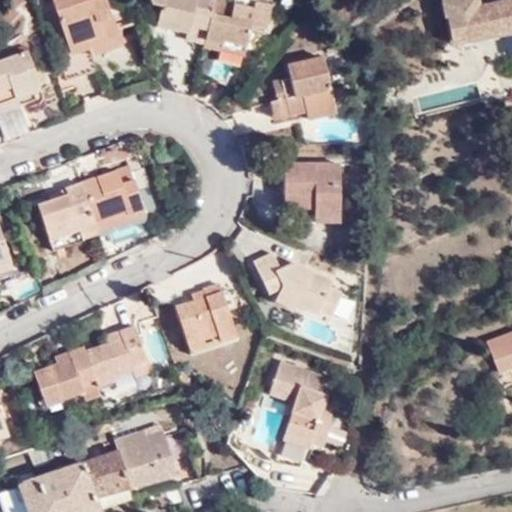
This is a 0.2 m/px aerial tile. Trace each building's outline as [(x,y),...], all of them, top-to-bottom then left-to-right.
[(52,0),(73,59),(93,53),(120,44),(104,0),(52,0)] [(207,16),(210,0),(148,0),(149,2),(158,5),(154,23),(184,30),(186,31),(190,13),(207,16)] [(252,0),(250,7),(225,0),(210,0),(207,16),(201,42),(201,43),(219,48),(220,42),(241,48),(246,30),(248,23),(263,27),(270,4),(254,0),(252,0)] [(511,1),(484,7),(482,0),(452,0),(444,2),(452,45),(511,32),(511,1)] [(201,42),(207,16),(190,13),(186,31),(184,30),(184,38),(201,42)] [(262,33),(263,27),(248,23),(246,30),(262,33)] [(201,43),(200,47),(239,56),(241,48),(220,42),(219,48),(201,43)] [(0,129),(5,142),(30,132),(17,97),(14,91),(38,83),(26,50),(0,59),(0,129)] [(93,53),(73,59),(78,77),(99,70),(93,53)] [(189,94),(195,68),(196,63),(170,56),(165,74),(175,90),(189,94)] [(284,64),(287,78),(270,81),(273,99),(267,101),(271,118),(302,110),(305,118),(332,112),(320,56),(284,64)] [(78,77),(73,59),(62,63),(67,81),(78,77)] [(189,94),(207,104),(223,87),(222,82),(195,68),(189,94)] [(14,91),(17,97),(40,89),(38,83),(14,91)] [(282,164),(281,195),(312,195),(312,208),(311,221),(338,222),(338,165),(282,164)] [(131,166),(98,176),(100,184),(85,189),(98,230),(131,220),(129,214),(145,208),(131,166)] [(98,176),(82,182),(82,183),(85,189),(100,184),(98,176)] [(83,238),(99,233),(98,230),(85,189),(82,183),(66,189),(68,195),(52,200),(39,204),(51,238),(79,228),(83,238)] [(68,195),(66,189),(50,194),(52,200),(68,195)] [(312,195),(281,195),(281,208),(312,208),(312,195)] [(147,214),(145,208),(129,214),(131,220),(147,214)] [(0,218),(0,263),(14,259),(0,218)] [(83,240),(83,238),(79,228),(51,238),(54,249),(83,240)] [(268,289),(279,283),(298,292),(293,302),(295,303),(314,312),(317,307),(330,313),(341,291),(327,285),(330,279),(300,265),(294,268),(291,260),(278,267),(270,251),(252,260),(266,290),(268,289)] [(0,271),(16,266),(14,259),(0,263),(0,271)] [(200,296),(188,301),(170,306),(184,350),(214,340),(216,345),(233,338),(214,283),(197,290),(198,291),(200,296)] [(272,297),(292,307),(295,303),(293,302),(298,292),(279,283),(268,289),(272,297)] [(186,295),(188,301),(200,296),(198,291),(186,295)] [(105,341),(84,348),(93,376),(107,372),(110,374),(131,367),(146,362),(132,324),(118,329),(120,336),(105,341)] [(103,334),(105,341),(120,336),(118,329),(103,334)] [(511,329),(483,341),(491,361),(511,352),(511,329)] [(214,340),(184,350),(186,356),(216,345),(214,340)] [(93,376),(84,348),(68,353),(70,361),(56,366),(33,373),(40,396),(55,392),(59,399),(61,398),(80,392),(96,386),(93,376)] [(511,352),(491,361),(496,376),(511,369),(511,352)] [(70,361),(68,353),(53,358),(56,366),(70,361)] [(297,393),(295,399),(281,438),(306,446),(309,437),(322,442),(330,420),(327,419),(330,410),(320,407),(323,397),(330,377),(279,360),(271,384),(297,393)] [(146,362),(131,367),(133,373),(148,369),(146,362)] [(107,372),(93,376),(96,386),(112,381),(110,374),(107,372)] [(269,390),(295,399),(297,393),(271,384),(269,390)] [(83,400),(99,396),(96,386),(80,392),(83,400)] [(62,402),(61,398),(59,399),(55,392),(40,396),(44,407),(62,402)] [(320,407),(330,410),(334,401),(323,397),(320,407)] [(0,437),(10,435),(0,404),(0,437)] [(147,435),(131,439),(134,449),(143,447),(141,441),(148,439),(147,435)] [(99,511),(96,500),(127,492),(178,478),(168,439),(166,440),(164,436),(149,441),(148,439),(141,441),(143,447),(134,449),(131,439),(115,445),(119,455),(20,486),(16,475),(0,480),(0,504),(2,511),(99,511)] [(276,451),(301,459),(306,446),(281,438),(276,451)] [(96,500),(99,511),(130,503),(127,492),(96,500)]
